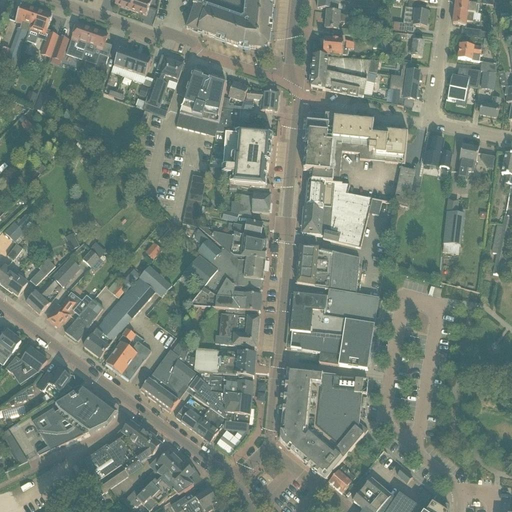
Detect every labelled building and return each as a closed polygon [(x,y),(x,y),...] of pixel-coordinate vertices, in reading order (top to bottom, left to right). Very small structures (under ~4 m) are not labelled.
[(134,0),(110,0),(110,1),(116,3),(115,6),(130,11),(134,0)] [(140,0),(134,0),(131,11),(146,17),(152,0),(151,0),(142,0),(142,1),(140,0)] [(226,42),(230,0),(193,0),(193,6),(194,7),(186,30),(203,36),(216,41),(216,39),(226,42)] [(271,0),(230,0),(226,42),(225,44),(238,49),(249,51),(263,53),(269,48),(270,34),(268,34),(269,24),(271,24),(273,10),(271,10),(271,0)] [(350,4),(350,0),(318,0),(318,10),(336,11),(336,3),(350,4)] [(474,15),(475,6),(468,5),(469,1),(462,0),(455,0),(454,13),(474,15)] [(483,0),(482,6),(486,6),(485,11),(492,12),(493,0),(483,0)] [(36,12),(21,6),(15,22),(22,25),(20,30),(18,29),(6,62),(8,63),(16,66),(28,33),(29,34),(29,33),(36,12)] [(415,28),(417,29),(426,30),(429,15),(416,13),(417,11),(408,10),(406,26),(395,25),(392,9),(388,10),(391,22),(392,28),(394,28),(393,32),(405,33),(407,34),(415,36),(416,36),(416,30),(414,30),(415,28)] [(29,34),(26,43),(35,46),(37,40),(38,37),(39,34),(45,36),(47,31),(49,27),(52,17),(36,12),(29,33),(29,34)] [(480,16),(474,15),(454,13),(452,26),(466,28),(466,23),(472,24),(473,21),(479,22),(480,16)] [(339,16),(339,15),(327,14),(326,31),(338,32),(339,23),(358,25),(359,15),(348,15),(348,17),(339,16)] [(85,52),(87,44),(92,31),(76,26),(66,56),(75,59),(78,49),(85,52)] [(463,29),(462,38),(463,38),(467,38),(480,40),(482,40),(484,40),(490,41),(490,34),(486,34),(481,33),(481,32),(463,29)] [(87,44),(85,52),(94,55),(96,51),(102,53),(108,37),(92,31),(87,44)] [(41,56),(50,59),(58,38),(49,35),(41,56)] [(52,60),(61,63),(69,42),(60,38),(52,60)] [(387,50),(388,47),(388,42),(373,41),(373,49),(387,50)] [(354,44),(332,42),(321,42),(321,48),(324,48),(324,57),(342,58),(342,57),(348,58),(348,51),(353,51),(354,44)] [(424,45),(414,44),(413,44),(411,58),(422,60),(424,45)] [(457,61),(467,63),(471,63),(479,65),(480,57),(479,57),(481,50),(460,46),(457,61)] [(125,72),(131,55),(120,51),(114,68),(125,72)] [(135,57),(131,55),(125,72),(135,76),(141,59),(135,57)] [(100,56),(94,73),(105,77),(107,70),(106,66),(108,59),(100,56)] [(312,74),(341,76),(342,61),(323,59),(313,58),(312,74)] [(141,59),(135,76),(146,79),(152,62),(141,59)] [(148,94),(144,105),(150,107),(159,110),(159,111),(170,79),(178,82),(179,77),(183,67),(161,60),(157,72),(162,74),(161,76),(155,75),(152,84),(152,85),(150,89),(148,94)] [(341,76),(337,95),(363,100),(365,90),(371,63),(342,61),(341,76)] [(495,66),(481,64),(480,73),(496,75),(495,66)] [(391,78),(390,85),(418,89),(418,83),(421,84),(422,78),(419,78),(419,75),(408,73),(409,68),(402,68),(401,79),(391,78)] [(453,78),(448,101),(456,103),(457,103),(458,102),(457,102),(458,101),(467,103),(470,90),(478,92),(481,74),(467,72),(466,80),(458,78),(453,78)] [(311,89),(337,95),(341,76),(312,74),(311,89)] [(495,76),(483,74),(481,90),(493,92),(495,76)] [(218,125),(220,118),(222,111),(224,100),(227,86),(210,81),(203,79),(204,79),(193,75),(185,98),(180,115),(182,116),(193,119),(197,120),(210,123),(218,125)] [(368,75),(367,83),(374,84),(376,76),(368,75)] [(243,103),(245,99),(248,90),(233,85),(229,98),(243,103)] [(417,94),(418,89),(390,85),(389,92),(399,93),(397,105),(404,106),(404,101),(416,103),(416,100),(419,100),(420,95),(417,94)] [(143,89),(140,97),(146,99),(149,91),(143,89)] [(477,92),(475,103),(482,104),(479,117),(496,121),(498,111),(502,111),(504,102),(500,101),(501,94),(486,91),(486,94),(477,92)] [(247,93),(246,100),(253,101),(262,101),(261,113),(266,114),(276,115),(278,96),(262,94),(262,95),(247,93)] [(29,94),(26,103),(33,106),(37,97),(29,94)] [(52,101),(39,96),(33,111),(46,116),(52,101)] [(232,112),(240,113),(242,109),(233,108),(233,106),(229,105),(229,101),(224,100),(222,111),(232,112)] [(242,109),(241,111),(252,112),(252,110),(253,104),(246,103),(244,103),(243,103),(242,109)] [(144,105),(142,112),(144,113),(150,114),(152,115),(164,120),(167,113),(159,111),(159,110),(150,107),(144,105)] [(222,111),(220,118),(228,119),(225,133),(237,135),(238,123),(240,113),(232,112),(222,111)] [(146,124),(150,114),(144,113),(141,122),(146,124)] [(182,131),(186,117),(179,115),(176,129),(182,131)] [(306,153),(304,173),(311,174),(310,184),(339,187),(342,155),(360,157),(359,162),(370,163),(370,160),(376,160),(385,161),(385,165),(405,167),(408,135),(380,132),(380,128),(374,127),(374,124),(345,121),(346,118),(309,115),(307,135),(306,153)] [(182,131),(188,132),(192,119),(186,117),(182,131)] [(228,119),(220,118),(218,125),(217,133),(225,134),(225,133),(228,119)] [(192,119),(188,132),(194,134),(198,120),(192,119)] [(198,120),(194,134),(200,135),(204,122),(198,120)] [(27,121),(21,127),(27,133),(33,127),(27,121)] [(210,123),(204,122),(200,135),(206,137),(210,123)] [(238,123),(237,135),(247,136),(248,125),(238,123)] [(212,124),(209,137),(215,139),(216,133),(218,125),(212,124)] [(72,133),(82,137),(85,130),(75,126),(72,133)] [(58,145),(65,133),(58,128),(55,131),(54,130),(49,138),(58,145)] [(265,178),(266,178),(267,168),(266,168),(266,165),(267,165),(268,163),(267,163),(267,160),(266,159),(271,154),(271,150),(270,150),(270,147),(271,147),(272,138),(247,136),(237,135),(225,133),(225,134),(222,175),(230,176),(229,186),(258,193),(269,194),(269,190),(265,189),(266,181),(265,181),(265,178)] [(449,172),(450,166),(452,157),(442,155),(444,143),(431,140),(429,151),(428,156),(425,155),(423,168),(438,171),(438,170),(449,172)] [(466,180),(468,173),(473,174),(474,166),(476,166),(479,150),(463,146),(459,163),(462,163),(459,178),(466,180)] [(90,165),(93,160),(89,156),(85,161),(90,165)] [(511,157),(506,156),(503,166),(500,185),(505,186),(507,178),(511,178),(511,157)] [(40,165),(36,169),(42,174),(45,170),(40,165)] [(400,170),(393,206),(407,209),(414,173),(400,170)] [(206,179),(193,176),(191,183),(205,186),(206,179)] [(190,189),(204,192),(205,186),(191,183),(190,189)] [(302,226),(301,237),(323,239),(323,242),(360,250),(364,232),(367,221),(368,217),(378,219),(379,212),(381,205),(346,198),(348,188),(339,187),(310,184),(308,184),(307,194),(306,205),(306,212),(304,212),(303,215),(302,226)] [(190,189),(189,195),(202,198),(204,192),(190,189)] [(189,195),(187,201),(201,204),(202,198),(189,195)] [(26,196),(21,201),(26,206),(31,200),(26,196)] [(252,214),(259,215),(269,215),(270,197),(254,196),(253,199),(251,199),(251,198),(240,196),(239,216),(252,219),(252,214)] [(187,201),(186,207),(200,210),(200,208),(201,204),(187,201)] [(449,211),(459,212),(460,201),(450,201),(449,211)] [(186,207),(185,213),(198,216),(199,216),(200,210),(186,207)] [(224,212),(222,220),(236,223),(238,216),(224,212)] [(185,213),(183,219),(197,222),(198,216),(185,213)] [(461,248),(464,217),(446,215),(443,246),(444,246),(443,254),(458,256),(459,248),(461,248)] [(14,225),(4,235),(14,244),(24,234),(22,232),(32,222),(26,216),(16,227),(14,225)] [(511,219),(505,218),(493,276),(499,277),(511,219)] [(183,219),(182,225),(196,228),(197,222),(183,219)] [(232,233),(250,237),(260,239),(263,227),(247,223),(246,229),(233,226),(232,233)] [(265,262),(264,262),(265,262),(266,251),(267,243),(266,243),(234,235),(234,238),(214,234),(212,236),(208,232),(209,230),(202,229),(201,231),(222,250),(233,259),(265,262)] [(202,256),(184,276),(189,280),(203,291),(206,287),(208,285),(218,272),(231,285),(235,288),(261,290),(261,287),(260,286),(261,276),(263,276),(264,262),(265,262),(233,259),(222,250),(221,254),(198,231),(196,242),(203,248),(198,252),(202,256)] [(127,240),(122,236),(119,240),(123,244),(127,240)] [(79,249),(74,237),(66,241),(72,252),(79,249)] [(95,244),(90,249),(97,256),(96,257),(99,259),(105,253),(95,244)] [(162,251),(155,244),(147,253),(154,260),(162,251)] [(16,246),(7,258),(14,263),(22,251),(16,246)] [(301,249),(300,249),(299,253),(299,262),(299,267),(357,278),(359,260),(318,250),(315,250),(305,249),(301,249)] [(91,269),(99,260),(91,252),(82,261),(91,269)] [(99,260),(95,264),(99,268),(106,261),(102,257),(99,260)] [(39,270),(41,272),(30,283),(35,288),(55,268),(48,261),(39,270)] [(71,262),(60,272),(53,279),(63,288),(70,281),(76,275),(74,273),(78,268),(71,262)] [(356,296),(357,278),(299,267),(298,273),(296,286),(356,296)] [(146,305),(156,294),(162,300),(172,288),(150,268),(140,280),(131,289),(132,289),(112,311),(128,326),(146,305)] [(0,284),(7,290),(16,278),(5,269),(0,276),(0,284)] [(113,295),(118,300),(125,291),(127,292),(140,277),(133,271),(113,295)] [(195,300),(189,308),(199,309),(225,311),(251,314),(259,315),(261,298),(233,295),(234,287),(235,288),(231,285),(218,272),(208,285),(206,287),(203,291),(201,292),(195,300)] [(184,276),(178,282),(184,287),(189,280),(184,276)] [(16,278),(7,290),(18,298),(27,286),(16,278)] [(51,305),(46,300),(58,287),(52,281),(40,294),(38,292),(26,304),(40,317),(51,305)] [(291,339),(291,344),(291,345),(296,351),(319,355),(320,355),(319,364),(339,368),(339,367),(365,372),(368,372),(375,327),(376,320),(378,306),(379,301),(379,300),(356,296),(329,292),(328,297),(327,300),(295,297),(294,312),(293,319),(293,328),(291,339)] [(65,325),(71,318),(68,316),(80,300),(72,294),(60,310),(58,308),(48,322),(59,330),(63,323),(65,325)] [(74,313),(79,318),(92,303),(87,298),(74,313)] [(78,344),(84,336),(103,310),(92,303),(79,318),(65,335),(78,344)] [(100,361),(106,353),(113,343),(128,326),(112,311),(103,321),(104,322),(84,349),(100,361)] [(235,354),(251,356),(252,350),(256,350),(259,320),(250,319),(251,314),(225,311),(225,316),(221,317),(219,338),(216,338),(215,346),(233,347),(233,348),(236,348),(235,354)] [(117,373),(132,352),(127,348),(135,337),(129,333),(127,331),(118,343),(121,345),(106,365),(117,373)] [(0,343),(0,358),(6,362),(12,355),(15,351),(21,343),(7,333),(1,341),(0,343)] [(117,373),(130,383),(152,354),(138,344),(132,352),(117,373)] [(172,376),(178,362),(182,351),(183,348),(179,345),(172,354),(170,352),(141,391),(156,402),(171,413),(177,405),(181,400),(180,399),(177,395),(169,385),(172,376)] [(38,375),(41,371),(47,363),(47,362),(46,363),(36,356),(37,355),(31,351),(22,363),(16,359),(10,366),(6,371),(13,376),(20,387),(38,375)] [(199,351),(196,351),(196,360),(195,367),(195,372),(199,375),(216,378),(239,381),(251,382),(251,380),(253,380),(255,356),(251,356),(235,354),(199,351)] [(178,362),(172,376),(184,385),(187,387),(196,376),(184,366),(183,366),(178,362)] [(71,380),(60,372),(54,380),(47,375),(37,389),(43,393),(44,392),(56,400),(70,390),(67,386),(71,380)] [(239,381),(216,378),(199,375),(197,375),(196,379),(213,392),(215,395),(252,399),(253,385),(239,384),(239,381)] [(356,446),(364,436),(368,432),(359,425),(360,416),(363,382),(322,378),(287,375),(280,444),(326,482),(356,446)] [(172,376),(169,385),(177,395),(184,385),(172,376)] [(252,402),(252,399),(215,395),(213,392),(196,379),(196,380),(189,390),(196,396),(193,399),(209,410),(208,412),(227,422),(225,424),(222,430),(225,430),(225,432),(248,435),(252,402)] [(32,389),(16,399),(17,405),(28,402),(27,397),(33,396),(32,389)] [(53,410),(32,424),(41,437),(48,449),(38,455),(39,458),(89,434),(90,435),(108,427),(108,426),(109,424),(111,421),(112,422),(112,420),(114,418),(115,419),(115,418),(117,416),(118,414),(87,391),(87,390),(86,390),(86,391),(85,390),(79,397),(80,398),(77,400),(74,396),(56,407),(59,412),(55,414),(53,410)] [(193,432),(202,420),(198,418),(200,416),(186,405),(184,408),(175,419),(185,426),(193,432)] [(227,422),(208,412),(202,420),(193,432),(210,445),(215,438),(222,430),(225,424),(227,422)] [(80,492),(90,486),(89,484),(87,482),(137,447),(147,434),(132,423),(131,424),(130,424),(125,432),(83,461),(83,460),(75,465),(82,475),(74,481),(80,492)] [(89,484),(90,486),(98,499),(143,469),(140,464),(152,456),(154,456),(159,450),(162,445),(160,444),(147,434),(137,447),(87,482),(89,484)] [(138,509),(141,505),(185,465),(181,462),(180,463),(170,454),(165,459),(162,456),(155,463),(158,466),(156,468),(160,472),(153,479),(150,477),(144,483),(123,504),(131,511),(135,508),(138,509)] [(185,465),(141,505),(148,511),(151,511),(157,506),(158,508),(168,499),(169,500),(177,496),(178,497),(194,487),(192,485),(199,480),(193,471),(190,473),(187,470),(188,468),(185,465)] [(356,480),(343,468),(329,485),(342,496),(356,480)] [(412,480),(402,471),(397,477),(407,485),(412,480)] [(420,511),(421,511),(399,497),(395,503),(391,500),(392,499),(386,494),(379,488),(371,482),(353,503),(363,511),(420,511)] [(208,490),(200,496),(188,503),(185,498),(171,508),(173,511),(211,511),(214,511),(212,507),(217,503),(208,490)]
